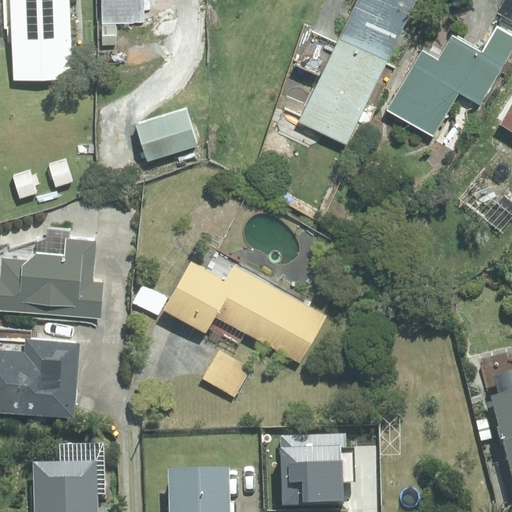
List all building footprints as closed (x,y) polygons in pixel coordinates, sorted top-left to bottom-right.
[(74,75),(71,0),(12,0),(15,77),(74,75)] [(101,0),(102,43),(117,42),(117,21),(144,20),(143,0),(101,0)] [(356,0),(341,32),(389,56),(415,0),(356,0)] [(480,101),(511,45),(511,17),(500,11),(480,44),(452,28),(438,52),(423,43),(386,106),(432,132),(458,88),(480,101)] [(348,142),(389,56),(341,32),(299,119),(348,142)] [(511,103),(502,119),(511,125),(511,103)] [(148,159),(199,143),(187,105),(136,121),(148,159)] [(67,153),(50,161),(60,186),(78,179),(67,153)] [(0,307),(101,316),(104,278),(93,277),(97,236),(66,233),(65,248),(37,246),(27,255),(2,252),(0,273),(0,307)] [(301,359),(328,312),(236,259),(227,274),(193,254),(165,304),(207,328),(216,312),(301,359)] [(133,299),(158,313),(168,295),(143,281),(133,299)] [(0,407),(75,414),(78,366),(61,364),(63,335),(26,332),(25,345),(0,343),(0,407)] [(203,376),(235,395),(252,366),(220,347),(203,376)] [(511,373),(495,378),(500,398),(493,399),(511,473),(511,373)] [(482,442),(493,440),(489,419),(477,422),(482,442)] [(46,457),(65,457),(65,441),(46,441),(46,457)] [(98,511),(97,462),(33,464),(34,511),(98,511)] [(170,511),(231,511),(231,470),(169,472),(170,511)]
